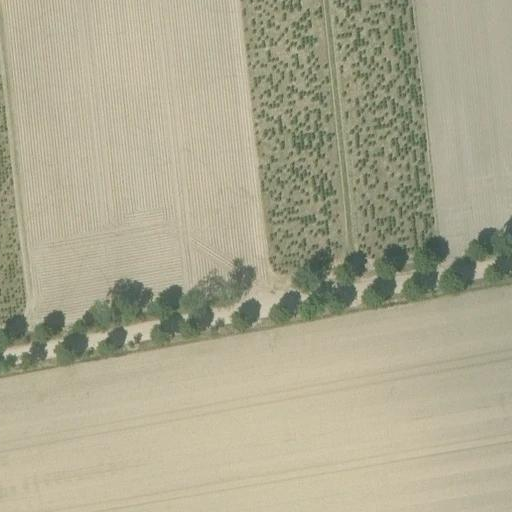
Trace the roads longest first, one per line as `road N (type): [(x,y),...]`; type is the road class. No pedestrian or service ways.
road 1 (track): [(0,355),(511,264)]
road 2 (track): [(272,311),(234,0)]
